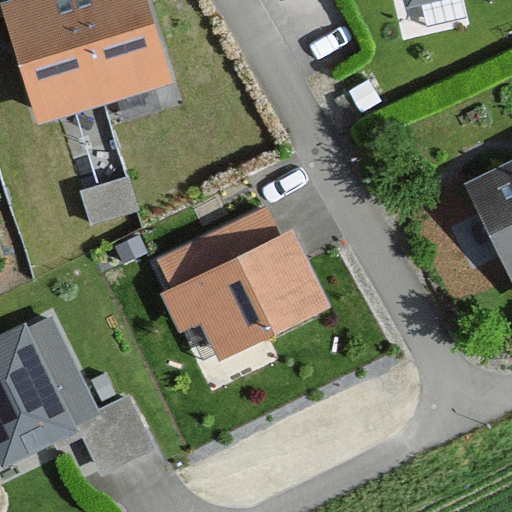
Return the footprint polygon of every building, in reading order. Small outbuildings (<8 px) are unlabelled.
[(140,0),(41,0),(0,11),(0,17),(32,135),(167,100),(140,0)] [(489,0),(401,0),(406,20),(489,0)] [(511,166),(465,189),(511,288),(511,166)] [(152,269),(169,301),(156,308),(199,389),(336,318),(292,234),(276,243),(260,213),(152,269)] [(0,345),(0,474),(1,476),(97,429),(44,324),(0,345)]
